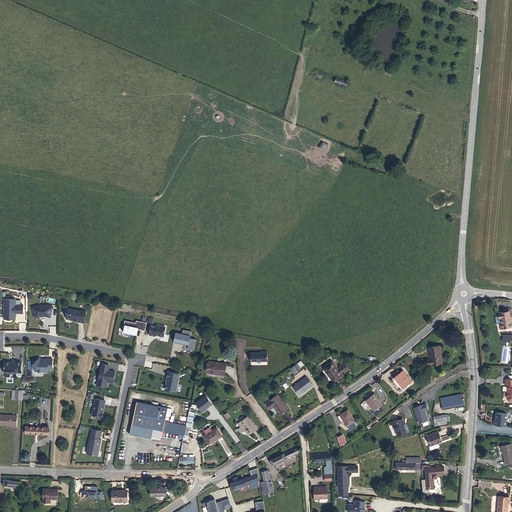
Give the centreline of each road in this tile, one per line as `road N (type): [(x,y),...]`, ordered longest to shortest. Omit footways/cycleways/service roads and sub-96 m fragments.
road 1 (tertiary): [(463,293),(480,0)]
road 2 (unclassified): [(444,314),(299,426),(203,480)]
road 3 (residential): [(108,473),(128,359),(51,338),(0,335)]
